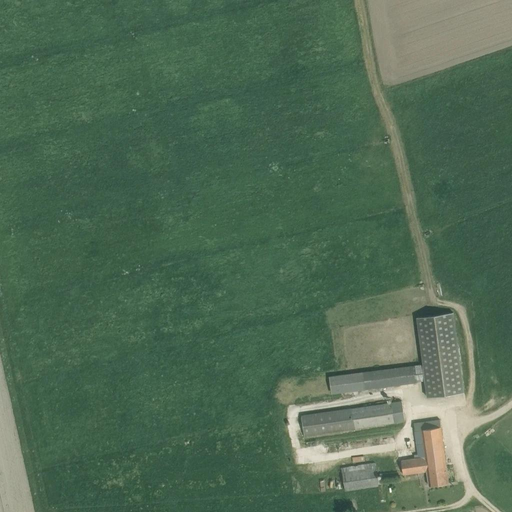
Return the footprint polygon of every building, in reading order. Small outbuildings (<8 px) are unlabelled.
[(425,380),(426,387),(428,397),(464,392),(453,312),(417,317),(423,364),(329,377),(332,393),(425,380)] [(401,400),(302,415),(305,436),(405,421),(401,400)] [(404,474),(427,471),(429,486),(449,483),(440,419),(414,423),(419,454),(415,455),(415,458),(402,460),(404,474)] [(312,451),(313,458),(327,457),(325,442),(307,444),(308,452),(312,451)] [(342,468),(346,490),(378,486),(375,463),(342,468)]
